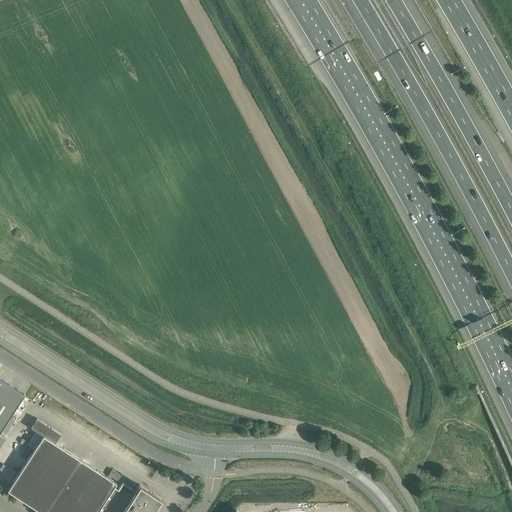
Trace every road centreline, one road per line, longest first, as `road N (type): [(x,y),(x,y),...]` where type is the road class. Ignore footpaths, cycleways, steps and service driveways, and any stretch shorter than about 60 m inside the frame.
road 1 (motorway): [(300,0),(511,386)]
road 2 (motorway): [(358,0),(511,277)]
road 3 (secondary): [(216,442),(160,426),(0,325)]
road 4 (secondary): [(0,340),(149,436),(215,454)]
road 5 (motorway): [(511,209),(393,0)]
road 6 (secondary): [(401,511),(372,478),(324,450),(216,442)]
road 7 (secondary): [(215,454),(320,463),(364,488),(384,511)]
road 8 (motorway): [(511,106),(449,0)]
